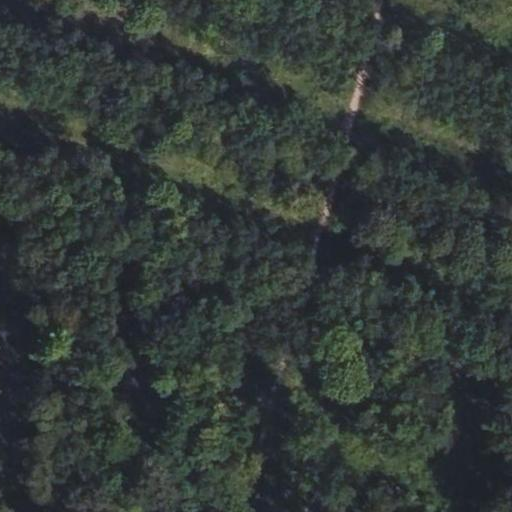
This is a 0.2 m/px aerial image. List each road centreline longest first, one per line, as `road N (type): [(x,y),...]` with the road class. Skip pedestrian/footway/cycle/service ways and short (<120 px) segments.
road 1 (track): [(0,233),(511,392)]
road 2 (track): [(242,511),(377,0)]
